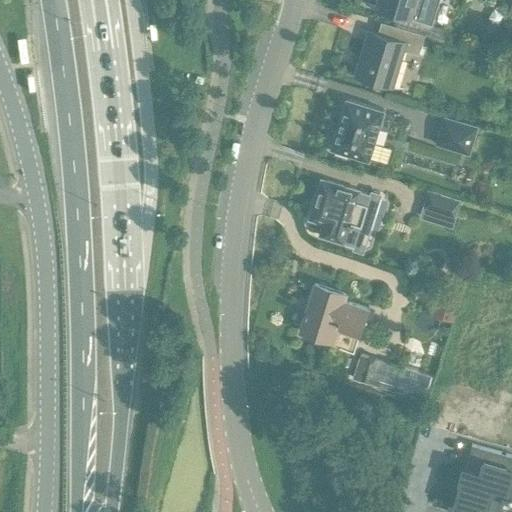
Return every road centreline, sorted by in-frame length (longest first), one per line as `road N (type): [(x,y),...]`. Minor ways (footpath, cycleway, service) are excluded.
road 1 (tertiary): [(258,511),(239,445),(232,371),(236,248),(257,123),(295,0)]
road 2 (primary): [(114,511),(124,406),(123,240),(96,0)]
road 3 (primary): [(54,0),(79,255),(79,511)]
road 4 (unclassified): [(44,511),(45,257),(0,69)]
